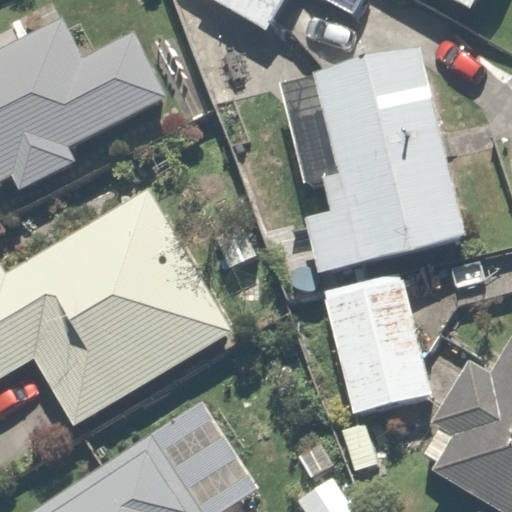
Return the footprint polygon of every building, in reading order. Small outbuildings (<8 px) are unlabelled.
[(191,0),(262,39),(283,0),(191,0)] [(430,0),(458,15),(465,0),(430,0)] [(0,177),(14,202),(73,168),(65,155),(146,108),(96,23),(0,78),(0,177)] [(421,51),(309,75),(331,176),(316,179),(324,218),(299,224),(311,281),(464,248),(421,51)] [(0,278),(0,385),(31,368),(67,432),(222,345),(141,199),(0,278)] [(321,298),(335,349),(314,355),(333,426),(354,420),(432,399),(398,277),(321,298)] [(511,511),(511,345),(490,384),(474,375),(443,428),(459,437),(433,483),(482,511),(511,511)] [(189,511),(149,450),(54,511),(189,511)] [(352,511),(330,481),(293,508),(295,511),(352,511)]
